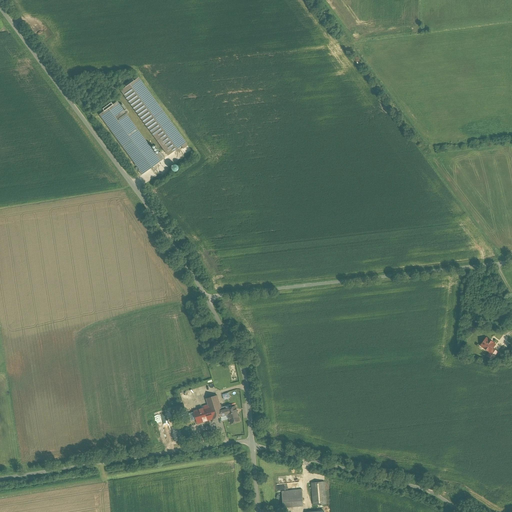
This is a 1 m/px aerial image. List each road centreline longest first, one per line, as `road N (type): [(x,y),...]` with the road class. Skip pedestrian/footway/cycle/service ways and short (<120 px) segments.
road 1 (unclassified): [(0,8),(206,298)]
road 2 (unclassified): [(206,298),(511,262)]
road 3 (unclassified): [(252,444),(0,478)]
road 4 (unclassified): [(459,511),(427,490),(307,459)]
road 5 (unclassified): [(206,298),(242,370),(252,444)]
